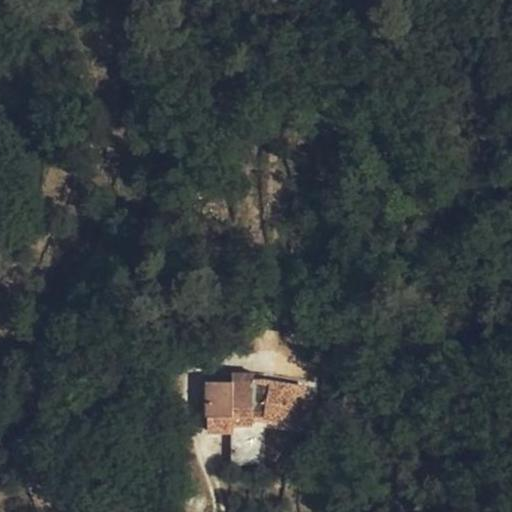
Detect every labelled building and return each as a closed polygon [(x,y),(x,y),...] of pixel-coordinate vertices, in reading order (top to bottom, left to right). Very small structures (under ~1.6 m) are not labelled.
[(234,289),(242,291),(245,282),(238,280),(234,289)] [(245,282),(242,291),(244,292),(247,293),(251,284),(245,282)] [(233,316),(242,291),(234,289),(228,286),(219,311),(233,316)] [(242,291),(233,316),(235,316),(244,292),(242,291)] [(268,378),(269,368),(268,360),(248,359),(247,367),(247,377),(268,378)] [(265,449),(276,451),(277,452),(277,406),(314,415),(321,378),(280,368),(269,368),(268,378),(247,377),(247,367),(224,367),(222,402),(244,403),(244,417),(243,447),(254,448),(265,449)] [(222,402),(222,417),(244,417),(244,403),(222,402)] [(37,415),(45,433),(60,426),(51,409),(37,415)] [(37,415),(22,422),(29,441),(45,433),(37,415)]
